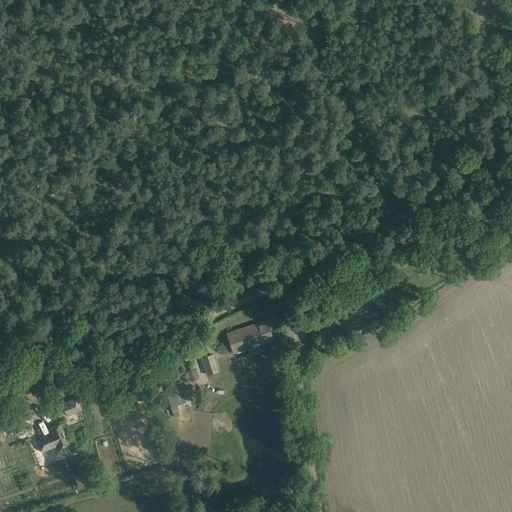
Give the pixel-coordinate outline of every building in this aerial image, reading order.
[(262,344),(263,343),(273,340),(266,321),(227,334),(234,353),(248,348),(247,346),(261,341),(262,344)] [(202,359),(205,368),(207,375),(218,371),(216,364),(213,355),(202,359)] [(173,393),(177,405),(186,402),(185,399),(197,394),(194,387),(182,391),(182,390),(173,393)] [(82,410),(77,398),(61,405),(66,417),(82,410)] [(18,432),(20,431),(28,428),(23,412),(13,415),(18,432)] [(59,448),(69,444),(64,433),(60,424),(50,428),(52,432),(36,439),(41,452),(57,445),(59,448)]
